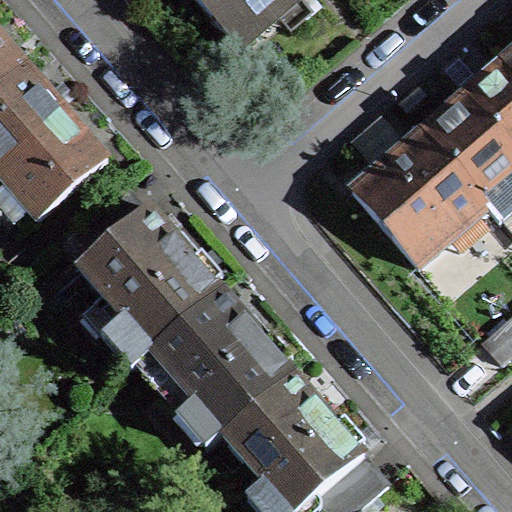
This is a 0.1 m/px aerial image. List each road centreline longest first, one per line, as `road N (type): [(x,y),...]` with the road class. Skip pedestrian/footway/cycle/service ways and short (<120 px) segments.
road 1 (residential): [(249,191),(511,500)]
road 2 (residential): [(249,191),(472,0)]
road 3 (residential): [(86,0),(249,191)]
